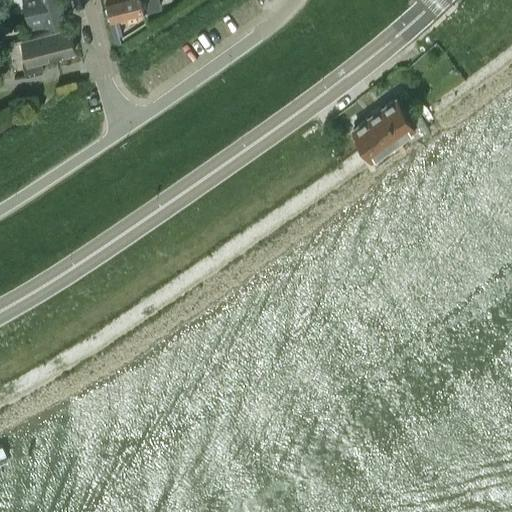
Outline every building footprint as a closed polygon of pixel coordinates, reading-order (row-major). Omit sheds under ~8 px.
[(61,0),(24,0),(31,25),(44,22),(44,23),(66,18),(61,0)] [(106,0),(111,18),(145,10),(142,0),(106,0)] [(28,59),(22,60),(26,74),(43,70),(40,58),(75,49),(69,26),(22,38),(28,59)] [(396,95),(370,113),(390,140),(415,123),(414,121),(417,119),(409,107),(406,109),(396,95)] [(372,153),(390,140),(370,113),(353,126),(362,139),(359,141),(368,154),(371,152),(372,153)]
